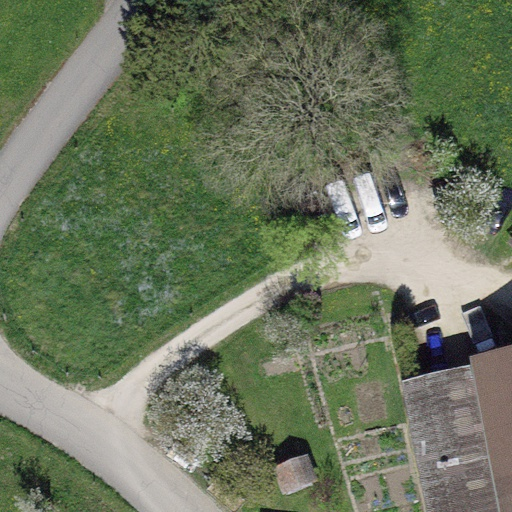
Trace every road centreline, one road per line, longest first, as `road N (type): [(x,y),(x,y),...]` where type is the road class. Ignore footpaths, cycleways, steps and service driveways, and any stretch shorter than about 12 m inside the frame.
road 1 (unclassified): [(147,0),(0,194)]
road 2 (unclassified): [(179,511),(48,408),(0,390)]
